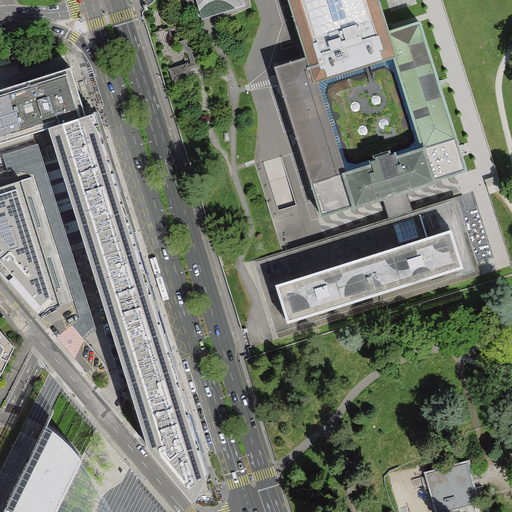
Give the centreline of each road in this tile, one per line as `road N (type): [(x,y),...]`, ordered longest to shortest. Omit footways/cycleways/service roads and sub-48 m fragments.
road 1 (primary): [(264,507),(265,473),(122,15),(107,0)]
road 2 (primary): [(112,69),(240,481),(264,507)]
road 3 (residential): [(37,335),(186,511)]
road 4 (primary): [(0,18),(51,26),(112,69)]
